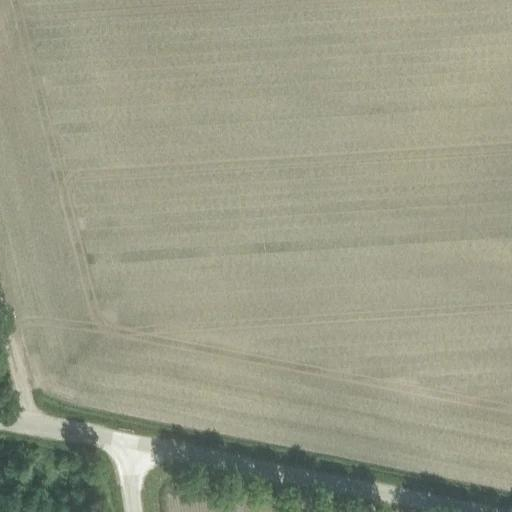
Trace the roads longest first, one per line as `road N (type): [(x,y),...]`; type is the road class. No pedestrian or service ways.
road 1 (unclassified): [(128,442),(478,511)]
road 2 (unclassified): [(0,418),(128,442)]
road 3 (track): [(0,300),(26,423)]
